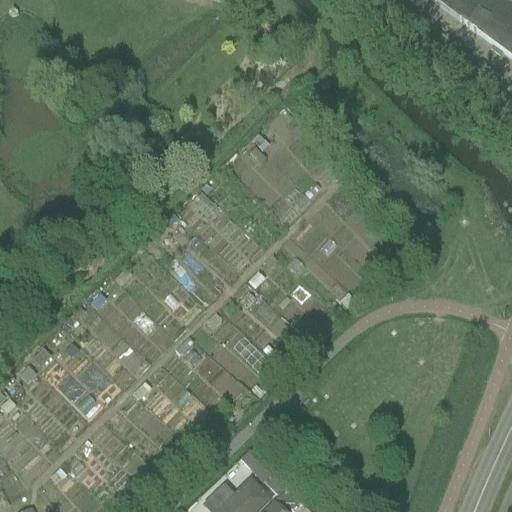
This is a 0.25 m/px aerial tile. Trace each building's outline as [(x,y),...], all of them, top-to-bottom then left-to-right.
[(511,0),(426,0),(511,63),(511,0)] [(249,455),(241,463),(262,486),(262,485),(271,477),(249,455)] [(274,505),(286,493),(271,477),(262,485),(276,500),(273,503),(274,505)] [(265,511),(270,508),(247,484),(218,511),(265,511)] [(304,511),(299,506),(286,493),(274,505),(280,511),(304,511)]
